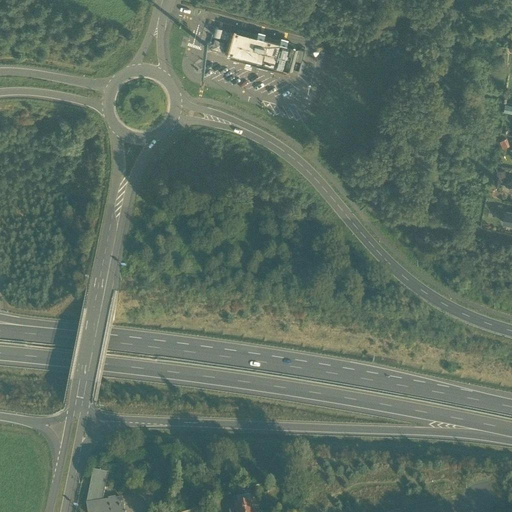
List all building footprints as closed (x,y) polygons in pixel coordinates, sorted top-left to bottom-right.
[(237,27),(237,30),(257,35),(258,33),(265,35),(264,37),(280,42),(281,40),(288,42),(287,44),(294,46),(294,42),(288,40),(288,39),(282,37),(281,39),(265,34),(265,33),(259,31),(258,32),(237,27)] [(237,30),(235,29),(234,31),(228,53),(227,55),(230,55),(287,71),(288,72),(289,70),(295,48),(296,46),(294,46),(287,44),(288,42),(281,40),(280,42),(264,37),(265,35),(258,33),(257,35),(237,30)] [(225,52),(228,53),(234,31),(231,30),(225,52)] [(298,49),(295,48),(289,70),(292,71),(298,49)] [(301,62),(305,51),(299,49),(296,60),(301,62)] [(287,71),(230,55),(229,59),(286,74),(287,71)] [(511,212),(506,211),(503,222),(511,223),(511,212)] [(93,472),(87,506),(102,503),(105,489),(102,488),(105,475),(108,476),(108,475),(93,472)] [(124,511),(123,500),(115,501),(115,499),(109,500),(109,502),(102,503),(87,506),(87,511),(124,511)]
